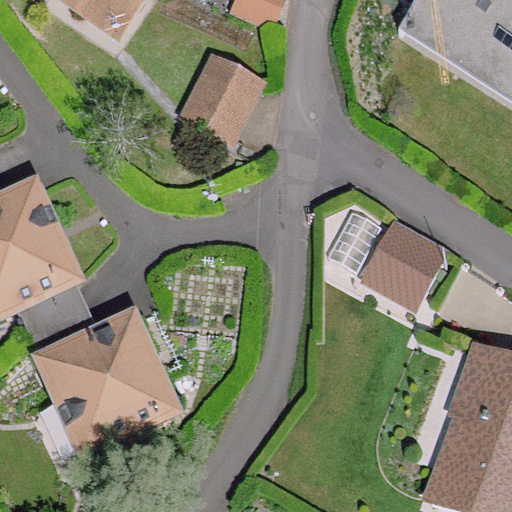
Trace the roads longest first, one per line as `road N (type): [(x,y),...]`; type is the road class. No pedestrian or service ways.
road 1 (residential): [(300,124),(279,377),(232,457),(183,511)]
road 2 (residential): [(300,124),(511,258)]
road 3 (residential): [(318,0),(300,124)]
